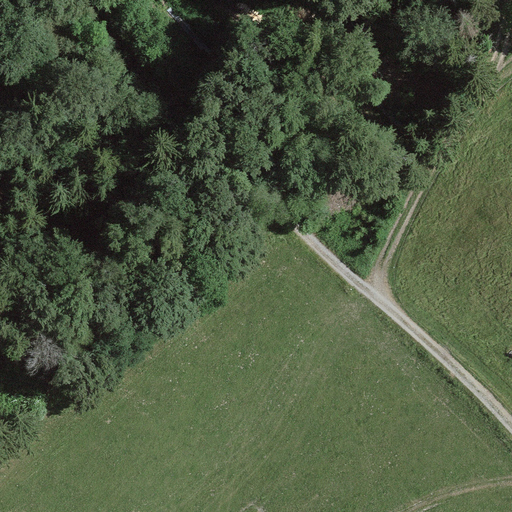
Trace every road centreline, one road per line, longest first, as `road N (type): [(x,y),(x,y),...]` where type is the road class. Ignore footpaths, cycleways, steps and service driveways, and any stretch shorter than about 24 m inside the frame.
road 1 (track): [(80,0),(121,56),(379,300)]
road 2 (track): [(379,300),(385,261),(420,184),(489,80),(511,62)]
road 3 (track): [(240,169),(129,195),(0,256)]
road 4 (track): [(379,300),(511,424)]
